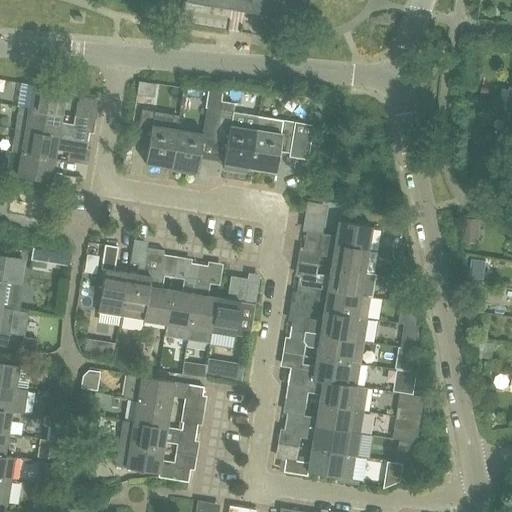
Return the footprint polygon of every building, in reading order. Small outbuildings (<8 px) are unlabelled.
[(183,0),(184,1),(231,9),(274,16),(275,10),(304,15),(306,0),(183,0)] [(64,90),(30,85),(26,108),(60,114),(64,90)] [(511,86),(508,86),(503,113),(511,114),(511,86)] [(92,104),(94,95),(79,93),(77,102),(92,104)] [(218,110),(213,141),(225,143),(222,165),(224,165),(223,171),(244,175),(245,169),(248,169),(254,131),(256,116),(231,113),(233,103),(220,101),(218,110)] [(60,114),(26,108),(18,107),(15,129),(86,142),(88,132),(63,128),(64,123),(59,122),(60,114)] [(201,139),(213,141),(218,110),(205,108),(201,135),(176,131),(170,168),(170,169),(169,172),(194,175),(194,172),(196,173),(201,139)] [(140,111),(135,142),(147,144),(144,164),(170,168),(176,131),(177,120),(152,116),(153,113),(140,111)] [(511,114),(503,113),(499,139),(483,136),(481,148),(511,153),(511,150),(511,114)] [(254,131),(248,169),(274,173),(278,151),(278,147),(290,149),(289,153),(288,156),(296,158),(307,159),(308,153),(310,139),(311,133),(294,130),(295,122),(281,120),(256,116),(254,131)] [(11,151),(19,153),(53,158),(54,149),(69,152),(70,147),(85,149),(86,142),(15,129),(11,151)] [(48,186),(65,189),(73,190),(75,177),(50,173),(53,158),(19,153),(15,176),(49,182),(48,186)] [(305,230),(303,239),(367,250),(372,215),(339,209),(334,235),(321,233),(305,230)] [(464,230),(478,231),(479,219),(473,219),(465,218),(465,220),(464,230)] [(331,257),(329,266),(363,272),(367,250),(303,239),(302,247),(323,250),(322,255),(331,257)] [(103,270),(96,314),(119,318),(127,273),(113,271),(117,248),(103,245),(99,269),(103,270)] [(30,259),(48,262),(50,251),(32,248),(30,259)] [(119,318),(141,322),(151,263),(160,265),(162,254),(145,252),(142,276),(127,273),(119,318)] [(0,298),(3,282),(17,285),(21,261),(0,257),(0,298)] [(484,279),(486,261),(472,259),(470,277),(484,279)] [(164,325),(170,292),(157,289),(160,265),(151,263),(141,322),(164,325)] [(163,334),(185,338),(198,265),(189,264),(184,294),(170,292),(164,325),(163,334)] [(208,342),(209,332),(215,299),(206,297),(206,294),(201,293),(205,267),(198,265),(185,338),(208,342)] [(323,279),(297,275),(296,284),(359,295),(369,296),(372,275),(363,273),(363,272),(329,266),(328,275),(324,274),(323,279)] [(226,300),(215,299),(209,332),(232,336),(233,334),(238,302),(243,303),(246,279),(233,277),(229,301),(226,300)] [(322,312),(356,317),(365,319),(369,296),(359,295),(296,284),(294,292),(320,296),(319,301),(323,302),(322,312)] [(238,302),(233,334),(248,337),(249,329),(253,305),(243,303),(238,302)] [(0,346),(7,348),(9,334),(5,334),(9,309),(0,307),(0,346)] [(362,341),(365,319),(356,317),(322,312),(320,320),(316,319),(315,325),(290,320),(288,329),(352,339),(362,341)] [(316,347),(314,356),(348,362),(358,363),(362,341),(352,339),(288,329),(287,337),(301,339),(305,345),(316,347)] [(37,339),(23,337),(21,349),(35,351),(37,339)] [(286,384),(294,386),(295,376),(355,386),(359,363),(358,363),(348,362),(314,356),(312,370),(289,366),(286,384)] [(0,386),(14,388),(17,366),(0,362),(0,386)] [(169,405),(170,396),(174,396),(175,392),(201,396),(202,387),(127,374),(123,397),(135,399),(135,400),(169,405)] [(295,376),(294,386),(320,390),(317,403),(351,408),(362,410),(365,388),(355,386),(295,376)] [(412,386),(392,383),(391,391),(411,394),(412,386)] [(0,409),(10,411),(20,413),(24,390),(14,388),(0,386),(0,409)] [(135,400),(131,422),(165,427),(169,405),(135,400)] [(285,413),(284,420),(347,431),(358,433),(362,410),(351,408),(317,403),(315,418),(300,416),(285,413)] [(0,432),(6,434),(10,411),(0,409),(0,432)] [(44,416),(43,425),(50,426),(62,428),(63,418),(54,417),(48,416),(44,416)] [(416,442),(419,420),(395,416),(391,438),(398,439),(416,442)] [(122,420),(118,443),(161,450),(163,442),(178,444),(179,439),(193,441),(194,432),(180,430),(165,427),(131,422),(122,420)] [(347,431),(284,420),(282,430),(296,432),(296,437),(311,440),(310,448),(344,453),(355,455),(358,433),(347,431)] [(181,422),(180,430),(194,432),(196,424),(181,422)] [(48,458),(50,441),(39,439),(37,456),(48,458)] [(188,483),(190,470),(159,464),(161,450),(118,443),(114,467),(157,474),(156,478),(188,483)] [(344,453),(310,448),(307,463),(284,459),(282,472),(306,475),(307,471),(351,478),(355,455),(344,453)] [(12,457),(2,456),(0,455),(0,478),(8,480),(12,457)] [(387,461),(382,488),(399,482),(402,464),(387,461)] [(0,502),(4,503),(8,480),(0,478),(0,502)] [(48,486),(36,484),(32,507),(44,509),(48,486)] [(202,511),(204,502),(195,501),(193,511),(202,511)]
